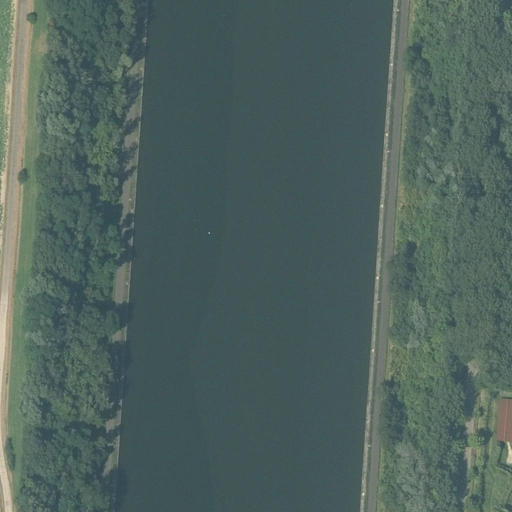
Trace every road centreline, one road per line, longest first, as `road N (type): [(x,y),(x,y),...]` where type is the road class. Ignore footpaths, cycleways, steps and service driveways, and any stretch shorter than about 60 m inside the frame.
road 1 (unclassified): [(495,0),(461,511)]
road 2 (unclassified): [(5,511),(0,314),(21,0)]
